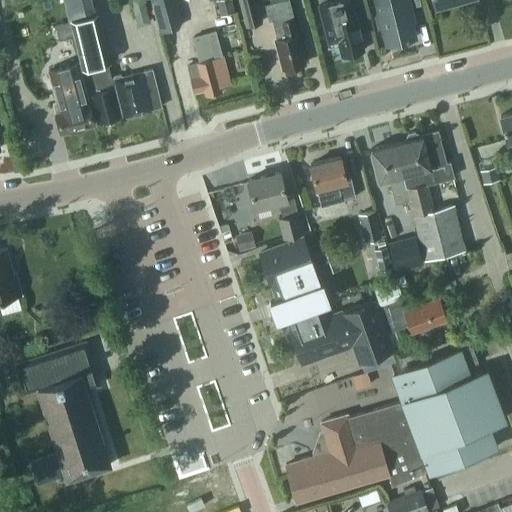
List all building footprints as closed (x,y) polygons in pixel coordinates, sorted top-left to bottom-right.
[(98,12),(95,12),(92,0),(64,0),(69,19),(81,67),(83,66),(98,121),(161,104),(151,67),(111,78),(106,60),(109,59),(98,12)] [(149,0),(159,32),(183,25),(176,0),(149,0)] [(219,0),(222,14),(233,11),(230,0),(219,0)] [(240,0),(248,25),(260,22),(253,0),(240,0)] [(271,18),(283,67),(304,62),(288,0),(270,0),(270,1),(265,3),(269,18),(271,18)] [(337,42),(341,56),(364,50),(351,0),(333,0),(318,4),(328,44),(337,42)] [(375,14),(378,27),(382,26),(387,43),(414,36),(407,12),(410,11),(407,0),(387,0),(376,3),(379,13),(375,14)] [(218,56),(211,32),(193,36),(200,60),(187,64),(194,91),(205,88),(206,94),(222,90),(220,85),(230,82),(223,54),(218,56)] [(61,131),(95,122),(79,61),(48,69),(57,100),(53,101),(61,131)] [(15,124),(35,119),(26,84),(6,90),(15,124)] [(511,110),(500,113),(506,139),(511,137),(511,110)] [(393,141),(408,199),(409,199),(413,214),(412,214),(424,259),(464,249),(452,203),(433,208),(427,182),(453,176),(450,160),(446,161),(438,131),(422,135),(422,134),(418,135),(418,132),(414,130),(407,132),(405,135),(406,138),(393,141)] [(389,176),(396,202),(408,199),(393,141),(370,147),(378,179),(389,176)] [(310,163),(320,204),(354,196),(349,176),(346,177),(340,155),(310,163)] [(278,199),(282,215),(278,216),(283,236),(303,231),(293,193),(286,195),(279,171),(248,179),(254,205),(278,199)] [(357,214),(364,241),(380,237),(373,210),(357,214)] [(249,231),(234,235),(238,249),(253,246),(249,231)] [(415,235),(387,243),(394,271),(422,263),(415,235)] [(290,329),(301,361),(339,347),(338,342),(352,337),(360,359),(391,348),(374,300),(342,311),(344,315),(330,320),(329,317),(328,317),(322,301),(328,299),(328,298),(325,299),(320,284),(322,283),(322,281),(316,284),(310,269),(315,268),(304,236),(259,252),(271,284),(272,283),(276,295),(269,298),(270,301),(273,300),(279,316),(276,317),(277,318),(285,315),(291,329),(290,329)] [(374,249),(380,271),(391,268),(386,246),(374,249)] [(0,300),(21,295),(15,273),(12,273),(5,248),(0,249),(0,300)] [(332,249),(318,253),(322,264),(336,260),(332,249)] [(373,286),(380,305),(403,296),(396,277),(373,286)] [(408,323),(411,331),(446,317),(437,297),(407,309),(403,297),(380,305),(390,331),(408,323)] [(65,479),(109,464),(85,388),(98,384),(86,343),(15,365),(23,394),(38,389),(57,452),(30,460),(37,481),(60,474),(61,478),(64,477),(65,479)] [(315,454),(285,463),(296,499),(389,472),(393,483),(428,468),(429,471),(496,447),(488,425),(504,419),(487,370),(470,376),(461,349),(394,373),(404,400),(348,416),(347,413),(321,421),(324,430),(315,454)] [(200,511),(223,504),(215,481),(162,500),(166,511),(200,511)] [(421,489),(386,501),(389,511),(428,511),(429,511),(428,509),(438,506),(431,486),(421,490),(421,489)] [(471,511),(500,511),(497,502),(471,511)] [(442,508),(443,511),(457,511),(454,503),(442,508)]
